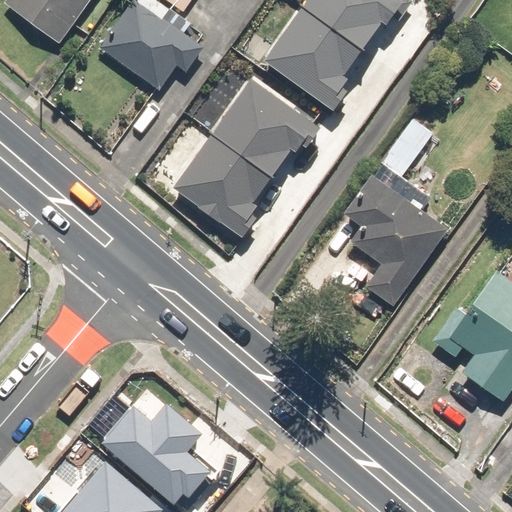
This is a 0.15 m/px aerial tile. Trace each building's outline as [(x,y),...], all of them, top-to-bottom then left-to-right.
[(21,0),(11,16),(59,50),(94,0),(21,0)] [(139,0),(104,49),(161,90),(196,41),(139,0)] [(168,0),(183,10),(190,0),(168,0)] [(304,0),(304,1),(361,41),(382,12),(389,17),(401,0),(304,0)] [(304,1),(264,55),(333,103),(352,76),(343,69),(361,41),(304,1)] [(253,76),(214,131),(272,171),(292,142),(300,148),(318,122),(253,76)] [(415,123),(387,162),(407,176),(435,137),(415,123)] [(214,131),(174,186),(243,234),(262,206),(253,200),(272,171),(214,131)] [(450,229),(371,175),(344,214),(362,227),(352,241),(382,262),(366,285),(396,306),(450,229)] [(507,402),(511,394),(511,278),(499,270),(468,314),(458,307),(435,342),(458,357),(463,348),(475,356),(464,373),(507,402)] [(133,407),(103,442),(173,502),(183,496),(189,502),(218,469),(191,446),(203,432),(167,402),(150,421),(133,407)] [(105,464),(65,511),(163,511),(105,464)]
